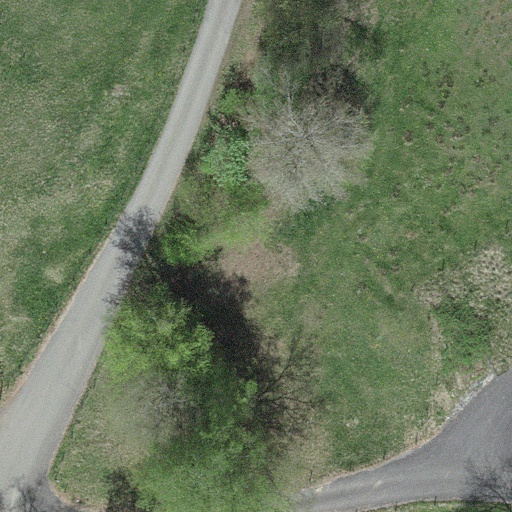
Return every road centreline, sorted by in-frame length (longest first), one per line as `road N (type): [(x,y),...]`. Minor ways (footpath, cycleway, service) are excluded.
road 1 (unclassified): [(226,0),(184,119),(11,489)]
road 2 (track): [(254,511),(419,482),(511,481)]
